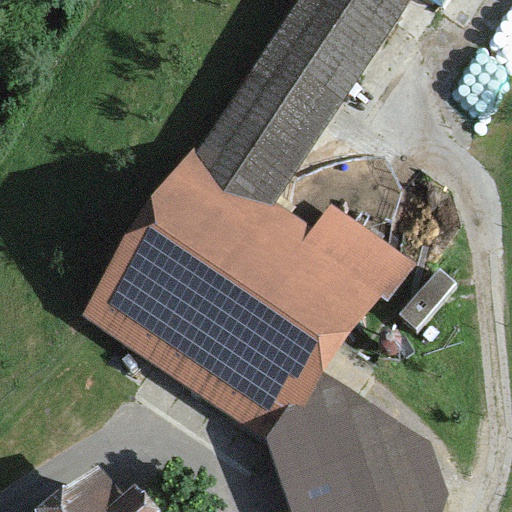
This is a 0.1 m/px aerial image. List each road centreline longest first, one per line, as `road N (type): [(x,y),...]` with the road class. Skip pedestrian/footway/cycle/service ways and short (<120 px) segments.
road 1 (track): [(478,511),(498,450),(497,375),(483,258),(446,122)]
road 2 (track): [(219,511),(151,457),(107,451),(39,483),(2,511)]
